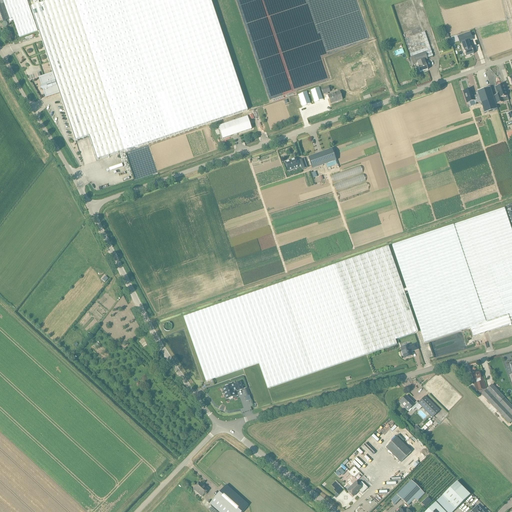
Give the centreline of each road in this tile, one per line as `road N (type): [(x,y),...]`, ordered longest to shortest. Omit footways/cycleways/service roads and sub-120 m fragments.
road 1 (unclassified): [(88,206),(511,57)]
road 2 (unclassified): [(220,426),(511,347)]
road 3 (unclassified): [(220,426),(159,344),(88,206)]
road 4 (unclassified): [(88,206),(0,52)]
road 5 (unclassified): [(336,511),(220,426)]
